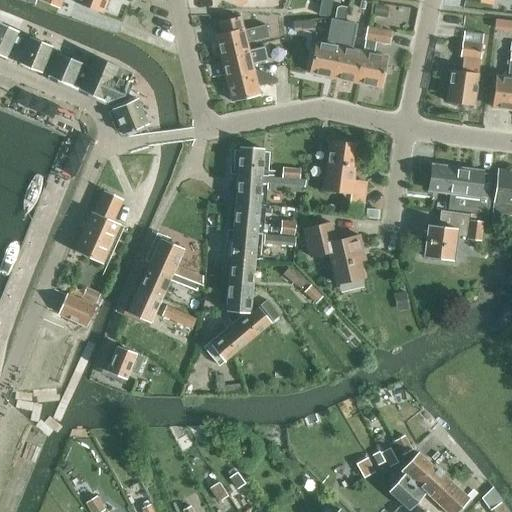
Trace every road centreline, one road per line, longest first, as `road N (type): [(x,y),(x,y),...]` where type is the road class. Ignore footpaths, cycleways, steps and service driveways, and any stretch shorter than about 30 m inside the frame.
road 1 (residential): [(0,410),(106,140)]
road 2 (residential): [(408,128),(327,108),(205,133)]
road 3 (residential): [(0,65),(97,111),(106,140)]
road 4 (residential): [(205,133),(180,0)]
road 5 (residential): [(408,128),(433,0)]
